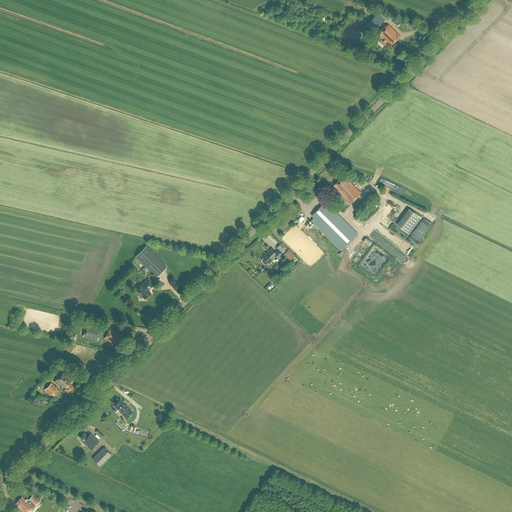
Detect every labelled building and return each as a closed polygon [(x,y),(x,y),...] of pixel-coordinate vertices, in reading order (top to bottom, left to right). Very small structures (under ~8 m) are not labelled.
[(369,23),(376,30),(385,20),(378,13),(369,23)] [(383,41),(382,39),(377,43),(379,45),(382,47),(383,46),(384,47),(387,44),(386,43),(388,41),(392,45),(400,36),(388,24),(380,33),(385,38),(383,41)] [(350,204),(361,193),(343,176),(334,185),(337,189),(337,190),(350,204)] [(355,209),(358,213),(375,196),(371,193),(355,209)] [(340,250),(357,233),(325,202),(311,216),(315,219),(312,222),(340,250)] [(370,214),(377,207),(373,203),(366,211),(370,214)] [(421,218),(409,208),(397,224),(409,234),(421,218)] [(294,233),(295,234),(300,229),(296,224),(283,236),(287,240),(294,233)] [(406,253),(409,249),(383,229),(384,227),(380,224),(377,227),(382,231),(380,232),(406,253)] [(371,237),(377,243),(382,238),(375,232),(371,237)] [(155,277),(166,266),(146,246),(135,257),(155,277)] [(279,258),(282,254),(277,249),(274,252),(271,249),(262,257),(263,258),(262,259),(262,260),(262,261),(262,262),(263,263),(264,264),(265,264),(266,264),(267,264),(268,263),(276,256),(279,258)] [(289,249),(284,254),(290,261),(295,255),(289,249)] [(148,290),(153,285),(148,279),(142,285),(141,284),(135,290),(144,299),(151,293),(148,290)] [(86,325),(83,337),(97,341),(100,329),(86,325)] [(119,346),(124,337),(117,333),(118,332),(110,328),(105,338),(119,346)] [(66,332),(65,338),(74,340),(76,334),(66,332)] [(67,392),(73,386),(70,383),(72,381),(64,372),(55,381),(64,390),(65,389),(67,392)] [(59,390),(51,383),(45,390),(50,395),(52,393),(54,395),(59,390)] [(115,405),(114,406),(117,409),(118,408),(120,410),(119,411),(125,417),(126,416),(131,411),(132,410),(127,406),(126,407),(123,403),(124,402),(120,399),(119,400),(115,405)] [(123,433),(129,428),(125,424),(120,429),(123,433)] [(95,432),(101,438),(101,437),(103,439),(105,437),(103,435),(97,430),(95,432)] [(90,449),(99,441),(90,433),(88,436),(84,432),(79,437),(82,440),(81,441),(90,449)] [(92,458),(99,466),(111,454),(103,447),(92,458)] [(27,499),(25,501),(21,497),(16,504),(24,511),(27,511),(30,509),(31,510),(38,502),(32,496),(29,500),(27,499)]
